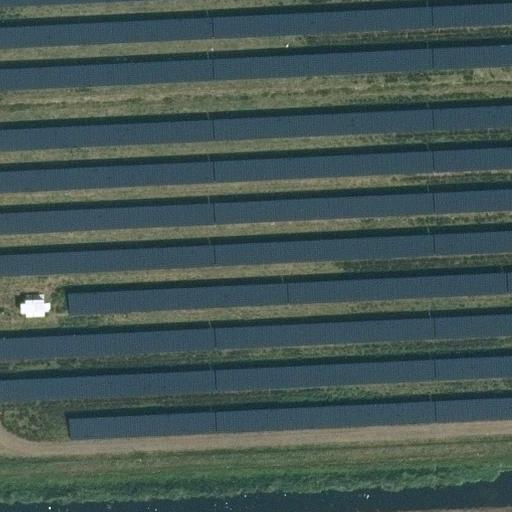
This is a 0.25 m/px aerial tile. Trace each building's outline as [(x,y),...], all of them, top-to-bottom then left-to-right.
[(450,26),(511,23),(511,0),(233,12),(233,35),(450,26)] [(197,16),(0,22),(0,46),(198,40),(197,16)] [(511,64),(511,42),(461,45),(462,58),(455,58),(456,67),(511,64)] [(285,53),(286,73),(435,67),(435,61),(423,61),(422,48),(285,53)] [(169,59),(0,66),(0,88),(170,82),(169,59)] [(511,126),(511,102),(253,113),(254,137),(511,126)] [(284,178),(511,167),(511,144),(283,154),(284,178)] [(191,160),(0,167),(0,190),(191,184),(191,160)] [(254,220),(511,209),(511,186),(248,198),(249,216),(254,216),(254,220)] [(169,204),(0,208),(0,231),(170,227),(169,204)] [(511,250),(511,227),(472,230),(473,242),(482,242),(483,252),(511,250)] [(426,234),(0,250),(0,272),(427,256),(426,234)] [(210,286),(70,290),(70,312),(210,307),(210,286)] [(25,298),(25,313),(46,313),(47,298),(25,298)] [(237,345),(435,337),(434,316),(236,324),(237,345)] [(166,370),(0,377),(0,400),(167,393),(166,370)] [(143,414),(71,415),(71,438),(143,437),(143,414)]
